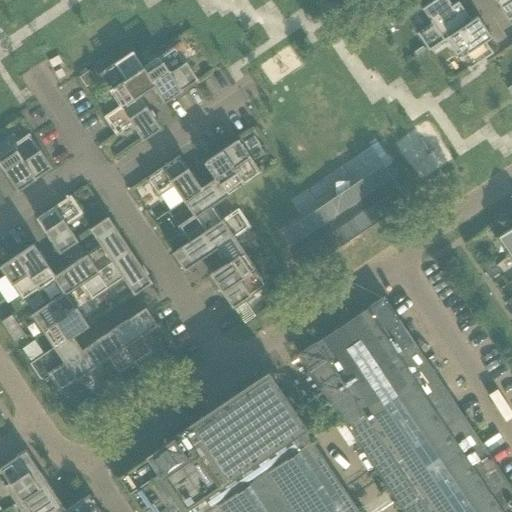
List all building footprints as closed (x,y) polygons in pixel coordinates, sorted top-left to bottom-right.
[(471,20),(457,1),(451,5),(447,0),(434,0),(421,9),(432,24),(418,33),(417,34),(427,49),(471,20)] [(511,0),(494,0),(507,19),(511,15),(511,0)] [(491,37),(477,16),(471,20),(427,49),(428,51),(430,50),(439,44),(445,40),(456,55),(460,52),(470,67),(492,53),(485,41),(491,37)] [(433,53),(441,47),(439,44),(430,50),(433,53)] [(164,102),(197,80),(175,47),(143,68),(154,85),(153,86),(164,102)] [(416,55),(424,50),(422,47),(414,52),(416,55)] [(99,75),(120,106),(121,108),(139,96),(153,86),(154,85),(143,68),(132,52),(99,75)] [(86,87),(96,80),(89,70),(79,77),(86,87)] [(132,124),(143,140),(160,128),(139,96),(121,108),(120,106),(104,117),(116,134),(132,124)] [(0,150),(1,153),(0,153),(0,163),(18,190),(51,168),(29,135),(28,135),(19,142),(13,133),(0,141),(0,150)] [(237,140),(204,163),(215,179),(227,196),(260,174),(237,140)] [(278,230),(276,231),(299,264),(320,250),(359,223),(403,194),(385,168),(389,166),(392,164),(377,142),(290,201),(294,208),(299,215),(278,230)] [(179,156),(146,179),(157,196),(160,194),(170,209),(183,200),(200,188),(179,156)] [(183,200),(194,216),(205,232),(222,220),(212,206),(227,196),(215,179),(200,188),(183,200)] [(70,197),(37,219),(59,252),(76,241),(66,224),(82,214),(70,197)] [(238,209),(222,220),(205,232),(216,249),(226,264),(243,252),(233,238),(249,227),(238,209)] [(173,253),(184,271),(216,249),(205,232),(194,216),(178,227),(188,243),(173,253)] [(107,218),(90,229),(101,245),(85,256),(96,272),(129,250),(107,218)] [(511,253),(511,227),(498,237),(510,255),(511,253)] [(55,278),(54,277),(33,245),(0,266),(0,267),(22,300),(54,279),(55,278)] [(107,289),(123,278),(134,294),(151,283),(129,250),(96,272),(107,289)] [(243,252),(226,264),(210,274),(232,308),(266,285),(243,252)] [(91,300),(107,289),(96,272),(85,256),(54,277),(55,278),(54,279),(64,293),(65,295),(66,294),(81,284),(91,300)] [(486,273),(496,266),(492,259),(482,266),(486,273)] [(496,266),(486,273),(490,279),(500,272),(496,266)] [(280,273),(271,280),(278,290),(287,284),(280,273)] [(64,293),(32,315),(54,348),(72,336),(87,325),(66,294),(65,295),(64,293)] [(511,511),(511,490),(382,298),(298,354),(403,511),(357,511),(267,375),(115,477),(138,511),(511,511)] [(157,325),(145,308),(112,330),(135,363),(151,352),(141,336),(157,325)] [(18,325),(11,315),(1,322),(8,332),(18,325)] [(8,332),(14,342),(24,335),(18,325),(8,332)] [(93,368),(107,359),(126,387),(143,376),(135,363),(112,330),(81,350),(93,368)] [(93,368),(81,350),(72,336),(54,348),(29,364),(40,380),(49,374),(60,391),(93,368)] [(30,359),(40,350),(31,340),(21,348),(30,359)] [(88,398),(78,405),(84,414),(94,408),(88,398)] [(46,483),(29,458),(30,457),(25,450),(15,457),(16,458),(0,468),(0,469),(10,484),(5,487),(16,503),(46,483)] [(46,483),(16,503),(21,511),(65,511),(46,483)] [(99,511),(89,495),(65,511),(99,511)]
